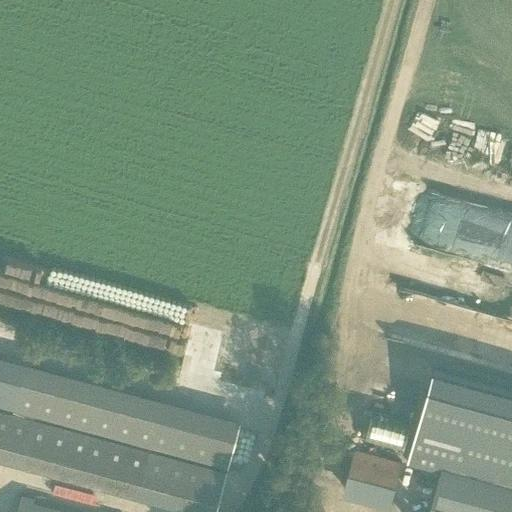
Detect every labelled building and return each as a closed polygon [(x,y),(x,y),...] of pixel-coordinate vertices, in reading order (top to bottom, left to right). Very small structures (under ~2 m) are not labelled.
[(0,356),(0,404),(226,466),(238,421),(0,356)] [(511,391),(431,370),(405,463),(439,472),(443,454),(511,472),(511,391)] [(0,409),(0,449),(10,412),(0,409)] [(10,412),(0,449),(0,459),(195,511),(215,511),(227,470),(10,412)] [(390,502),(402,462),(353,449),(342,489),(390,502)] [(439,472),(428,511),(511,511),(511,472),(443,454),(439,472)] [(93,511),(21,493),(15,511),(93,511)]
